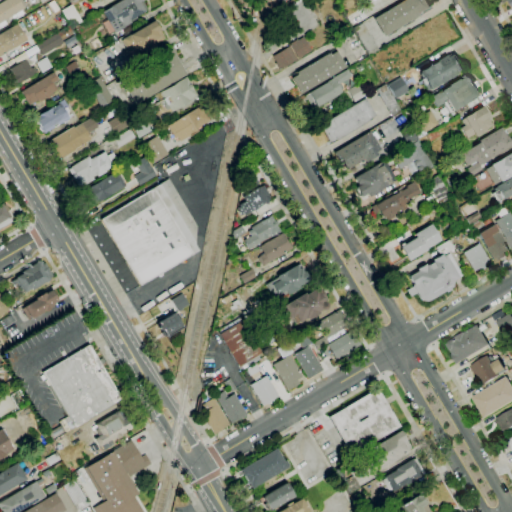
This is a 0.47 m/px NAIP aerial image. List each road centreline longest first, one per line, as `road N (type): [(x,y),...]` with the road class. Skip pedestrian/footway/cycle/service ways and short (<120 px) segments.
road 1 (tertiary): [(181,0),(485,511)]
road 2 (tertiary): [(510,511),(207,0)]
road 3 (residential): [(201,467),(511,281)]
road 4 (secondary): [(153,392),(0,135)]
